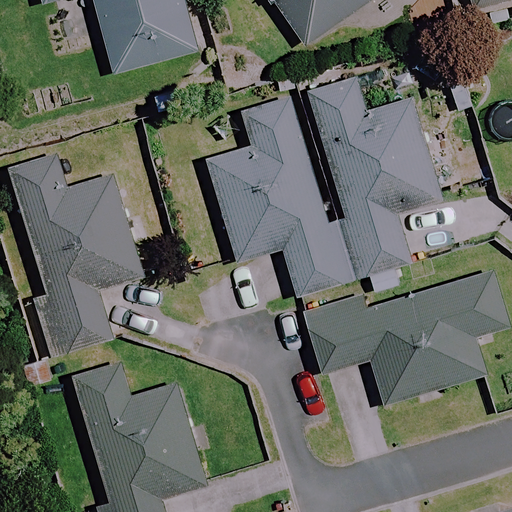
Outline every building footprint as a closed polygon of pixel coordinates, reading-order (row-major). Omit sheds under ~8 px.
[(202,51),(188,0),(47,0),(49,2),(56,0),(98,0),(118,73),(202,51)] [(276,0),(309,48),(379,0),(276,0)] [(511,0),(475,0),(478,11),(511,2),(511,0)] [(370,111),(360,78),(247,111),(257,146),(212,159),(242,260),(287,247),(302,294),(413,261),(399,213),(447,199),(417,98),(370,111)] [(64,191),(55,159),(14,171),(52,296),(40,299),(56,354),(115,336),(101,291),(148,277),(117,175),(64,191)] [(511,327),(511,317),(498,268),(367,305),(365,298),(308,315),(325,375),(375,361),(388,405),(487,377),(476,338),(511,327)] [(153,389),(145,362),(79,381),(113,502),(102,505),(103,511),(169,511),(167,501),(211,489),(180,381),(153,389)]
